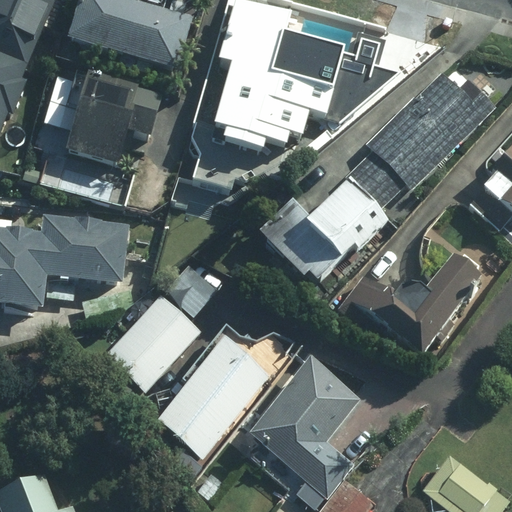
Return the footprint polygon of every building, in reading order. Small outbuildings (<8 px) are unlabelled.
[(0,0),(0,140),(54,0),(0,0)] [(184,29),(79,0),(73,0),(59,52),(168,83),(184,29)] [(307,57),(235,37),(206,142),(278,162),(307,57)] [(488,115),(462,88),(452,98),(434,80),(361,151),(368,158),(340,185),(374,220),(401,194),(404,197),(488,115)] [(156,106),(80,85),(59,161),(111,174),(118,147),(143,153),(156,106)] [(505,240),(511,232),(511,153),(462,212),(505,240)] [(381,230),(342,189),(300,229),(282,209),(250,240),(308,300),(381,230)] [(0,235),(0,314),(34,319),(38,286),(113,296),(122,235),(39,223),(37,241),(0,235)] [(403,316),(358,285),(336,316),(412,368),(468,286),(438,265),(403,316)] [(216,298),(197,278),(170,305),(189,325),(216,298)] [(194,338),(155,305),(102,366),(141,399),(194,338)] [(261,387),(213,348),(145,433),(193,471),(261,387)] [(322,469),(312,462),(353,409),(300,369),(241,445),(304,492),(322,469)] [(417,498),(436,511),(502,511),(506,508),(443,463),(417,498)] [(49,511),(39,484),(0,498),(0,511),(49,511)] [(371,511),(374,509),(341,484),(319,511),(371,511)]
